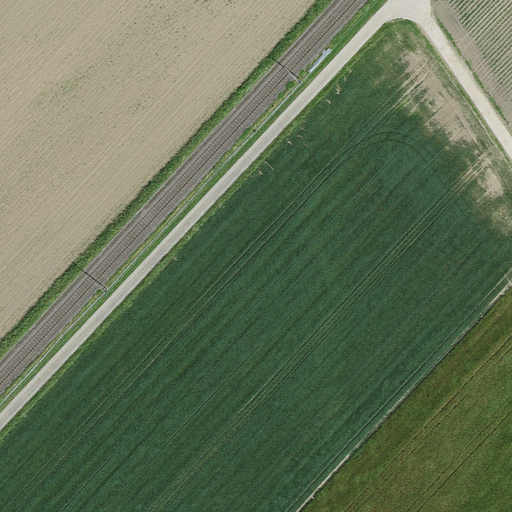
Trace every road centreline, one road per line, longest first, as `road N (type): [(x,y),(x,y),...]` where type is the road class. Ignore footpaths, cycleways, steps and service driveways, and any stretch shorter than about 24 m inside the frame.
road 1 (track): [(397,0),(0,427)]
road 2 (track): [(511,149),(412,0)]
